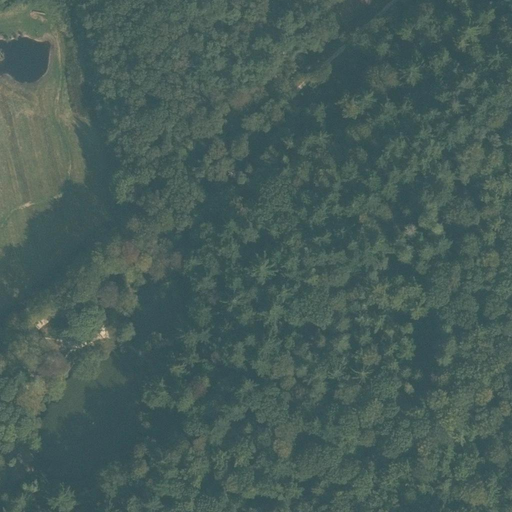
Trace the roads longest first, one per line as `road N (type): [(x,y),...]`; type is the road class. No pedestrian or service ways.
road 1 (track): [(0,362),(397,0)]
road 2 (track): [(511,330),(342,511)]
